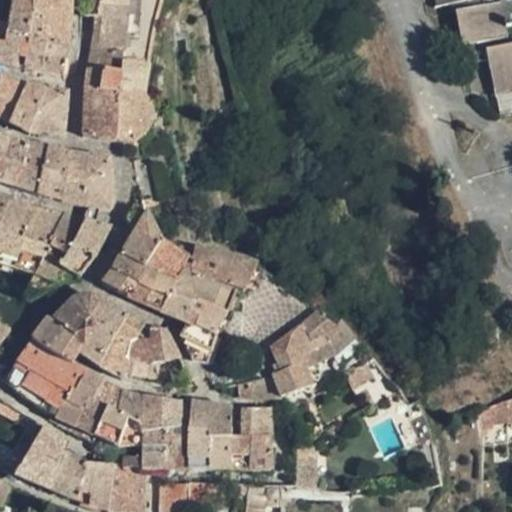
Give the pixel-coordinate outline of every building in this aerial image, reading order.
[(32,0),(12,0),(8,26),(5,46),(28,50),(29,45),(32,0)] [(72,0),(32,0),(29,45),(69,53),(72,0)] [(86,0),(85,2),(84,19),(90,20),(96,20),(101,0),(86,0)] [(101,0),(96,20),(88,72),(121,77),(122,68),(129,12),(129,0),(101,0)] [(511,0),(436,0),(438,6),(454,3),(459,35),(464,62),(487,58),(497,112),(511,109),(511,0)] [(8,26),(0,24),(0,45),(5,46),(8,26)] [(28,50),(5,46),(0,45),(0,68),(23,74),(24,74),(28,50)] [(69,53),(29,45),(28,50),(24,74),(42,77),(45,61),(68,66),(69,53)] [(67,82),(68,66),(45,61),(42,77),(67,82)] [(121,77),(88,72),(85,91),(147,102),(149,83),(151,71),(122,68),(121,77)] [(2,79),(0,82),(0,123),(13,129),(24,89),(2,79)] [(24,89),(13,129),(30,137),(31,135),(46,93),(24,89)] [(147,102),(85,91),(83,139),(135,150),(138,146),(144,141),(148,137),(151,134),(153,130),(155,123),(154,115),(151,108),(147,102)] [(46,93),(31,135),(64,140),(69,95),(46,93)] [(26,146),(3,139),(0,149),(0,187),(16,192),(30,147),(26,146)] [(48,151),(30,147),(16,192),(38,199),(48,151)] [(70,157),(48,151),(38,199),(40,199),(63,206),(69,164),(70,157)] [(71,157),(70,157),(69,164),(89,167),(90,160),(71,157)] [(89,167),(69,164),(63,206),(64,206),(111,215),(113,183),(110,163),(90,160),(89,167)] [(0,202),(0,231),(9,204),(0,202)] [(0,231),(0,266),(15,272),(37,212),(9,204),(0,231)] [(148,213),(146,209),(135,210),(130,224),(138,229),(148,213)] [(15,272),(34,278),(62,218),(38,212),(37,212),(15,272)] [(148,213),(138,229),(123,254),(122,257),(145,271),(162,241),(148,213)] [(59,287),(73,278),(61,271),(84,224),(62,218),(34,278),(23,300),(32,304),(58,286),(59,287)] [(61,271),(73,278),(79,282),(94,260),(96,261),(111,229),(84,224),(61,271)] [(133,302),(162,315),(173,295),(189,261),(190,259),(162,241),(145,271),(122,257),(113,272),(114,272),(139,286),(128,299),(133,302)] [(190,259),(189,261),(192,276),(237,293),(244,296),(258,267),(241,260),(214,253),(203,251),(196,249),(190,259)] [(173,295),(162,315),(189,325),(181,339),(192,362),(199,363),(208,366),(217,339),(228,316),(196,301),(192,276),(189,261),(173,295)] [(114,272),(113,272),(109,270),(99,282),(99,284),(100,286),(102,287),(114,272)] [(102,287),(128,299),(139,286),(114,272),(102,287)] [(196,301),(228,316),(228,315),(237,293),(192,276),(196,301)] [(53,321),(77,342),(103,302),(96,298),(90,297),(81,298),(74,300),(73,301),(72,301),(53,321)] [(74,366),(80,357),(85,349),(77,342),(53,321),(72,301),(73,301),(69,298),(48,320),(33,340),(56,355),(74,366)] [(80,357),(99,370),(113,343),(129,317),(103,302),(77,342),(85,349),(80,357)] [(20,316),(0,306),(0,326),(11,330),(20,316)] [(337,332),(317,316),(298,332),(271,351),(281,374),(274,378),(274,380),(250,387),(253,399),(279,399),(282,398),(284,397),(313,387),(307,371),(339,358),(353,339),(349,336),(339,329),(337,332)] [(99,370),(124,383),(130,362),(139,363),(151,365),(174,363),(181,360),(167,332),(151,331),(152,343),(140,336),(145,327),(129,317),(113,343),(99,370)] [(0,326),(0,345),(11,330),(0,326)] [(56,355),(33,340),(17,362),(33,371),(55,385),(70,394),(73,389),(77,391),(87,373),(74,366),(56,355)] [(33,371),(17,362),(17,364),(4,384),(18,395),(33,371)] [(130,362),(124,383),(134,385),(139,363),(130,362)] [(33,371),(18,395),(40,410),(55,385),(33,371)] [(88,373),(87,373),(77,391),(73,389),(70,394),(56,419),(77,428),(77,429),(91,401),(95,403),(104,383),(88,373)] [(123,392),(104,383),(95,403),(91,401),(77,429),(95,437),(119,449),(142,448),(142,435),(142,397),(123,392)] [(55,385),(40,410),(56,419),(70,394),(55,385)] [(142,397),(142,435),(167,431),(182,429),(182,404),(142,397)] [(182,404),(182,429),(189,428),(191,404),(182,404)] [(231,411),(191,404),(189,428),(188,471),(189,471),(210,471),(210,441),(232,440),(231,411)] [(241,412),(241,439),(251,439),(272,438),(272,437),(270,413),(241,412)] [(16,477),(52,492),(64,453),(67,444),(44,428),(16,477)] [(182,429),(167,431),(167,471),(188,471),(189,428),(182,429)] [(142,435),(142,448),(142,459),(124,457),(124,467),(124,469),(145,471),(146,471),(167,471),(167,431),(142,435)] [(251,439),(248,472),(249,472),(274,472),(272,438),(251,439)] [(241,439),(232,440),(210,441),(210,471),(226,471),(248,472),(251,439),(241,439)] [(78,502),(87,463),(64,453),(52,492),(78,502)] [(109,511),(115,466),(87,463),(78,502),(106,511),(109,511)] [(124,469),(124,467),(115,466),(109,511),(145,511),(145,471),(124,469)] [(0,511),(2,511),(12,488),(0,482),(0,511)] [(159,509),(189,510),(190,483),(160,484),(159,509)] [(218,499),(220,484),(190,483),(189,510),(199,511),(201,501),(207,502),(208,497),(218,499)] [(281,506),(281,486),(255,486),(241,485),(241,496),(267,496),(267,505),(281,506)]
